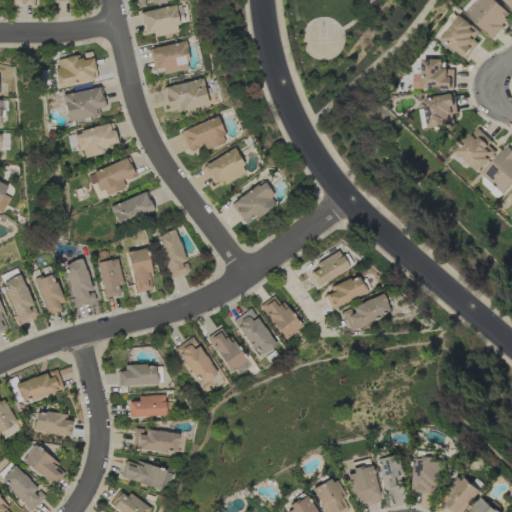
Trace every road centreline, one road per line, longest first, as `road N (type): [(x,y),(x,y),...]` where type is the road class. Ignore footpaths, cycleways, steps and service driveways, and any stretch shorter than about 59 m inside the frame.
road 1 (tertiary): [(264,0),(279,73),(304,137),(352,199),(511,344)]
road 2 (residential): [(0,366),(176,312),(250,276),(352,199)]
road 3 (residential): [(250,276),(179,187),(142,124),(114,0)]
road 4 (residential): [(75,339),(100,428),(92,479),(74,511)]
